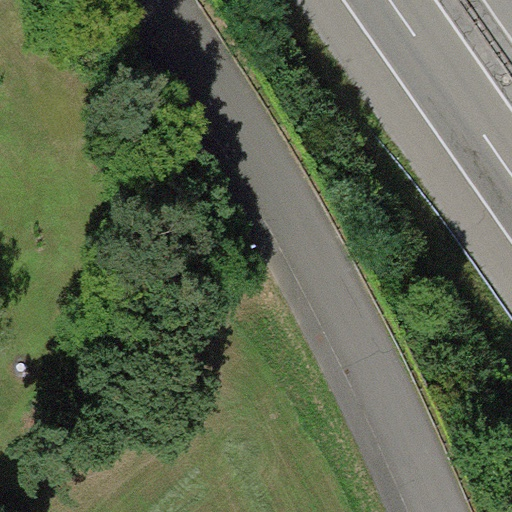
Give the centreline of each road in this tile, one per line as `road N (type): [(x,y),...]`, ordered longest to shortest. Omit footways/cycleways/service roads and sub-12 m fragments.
road 1 (unclassified): [(422,511),(280,216),(141,0)]
road 2 (motorway): [(388,0),(511,176)]
